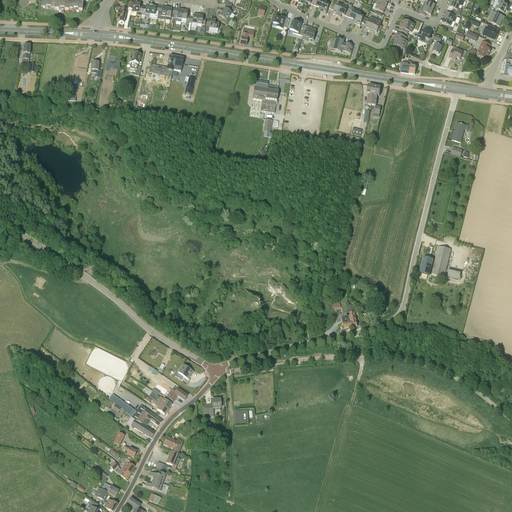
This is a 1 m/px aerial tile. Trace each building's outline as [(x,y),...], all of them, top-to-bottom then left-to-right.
[(41,0),(41,7),(45,7),(45,6),(51,7),(51,8),(55,8),(54,9),(59,10),(59,8),(64,9),(64,10),(69,11),(69,10),(73,10),(73,9),(78,9),(78,11),(82,11),(83,1),(89,2),(89,1),(90,0),(41,0)] [(315,0),(313,6),(319,8),(318,11),(321,12),(325,2),(325,0),(315,0)] [(330,4),(325,2),(321,12),(326,14),(328,9),(331,10),(334,4),(335,2),(334,2),(334,0),(332,0),(331,3),(330,4)] [(379,0),(377,5),(385,8),(388,3),(379,0)] [(425,0),(425,1),(423,6),(425,7),(433,11),(435,6),(431,4),(432,1),(429,0),(425,0)] [(510,6),(499,1),(495,9),(500,11),(500,12),(504,14),(505,11),(507,12),(510,6)] [(348,17),(352,8),(352,6),(344,2),(342,6),(338,16),(341,17),(342,15),(348,17)] [(462,10),(461,10),(458,9),(459,6),(451,2),(449,7),(454,10),(453,13),(459,15),(460,16),(462,10)] [(136,17),(136,15),(141,16),(142,10),(139,10),(140,5),(135,4),(133,4),(132,7),(132,10),(131,12),(130,16),(136,17)] [(333,14),(338,16),(342,6),(340,5),(339,8),(336,7),(337,5),(334,4),(331,10),(334,11),(333,14)] [(149,18),(151,6),(146,5),(145,11),(142,10),(141,16),(144,17),(144,18),(149,18)] [(383,13),(385,8),(377,5),(375,10),(383,13)] [(149,18),(157,19),(158,13),(159,7),(156,6),(156,7),(151,6),(149,18)] [(419,14),(425,17),(426,14),(431,16),(433,11),(425,7),(423,6),(419,14)] [(158,13),(157,19),(165,21),(165,20),(165,17),(167,9),(162,8),(162,7),(159,7),(158,13)] [(260,7),(257,15),(263,17),(265,9),(260,7)] [(115,11),(118,12),(117,21),(119,22),(119,23),(120,23),(120,24),(122,24),(123,24),(124,24),(126,15),(126,9),(122,8),(119,8),(116,8),(115,11)] [(234,9),(231,8),(228,11),(225,8),(222,12),(229,18),(234,12),(239,13),(240,10),(234,9)] [(352,23),(355,24),(359,14),(360,11),(352,8),(348,17),(353,20),(352,23)] [(165,17),(165,20),(170,21),(170,18),(173,19),(174,15),(175,9),(172,9),(167,9),(165,17)] [(174,15),(177,16),(176,19),(176,22),(181,23),(181,20),(183,11),(178,10),(175,9),(174,15)] [(188,28),(189,25),(189,23),(190,17),(187,17),(188,12),(183,11),(181,20),(181,23),(186,24),(185,25),(187,25),(186,28),(188,28)] [(232,20),(229,18),(222,12),(219,16),(223,20),(221,22),(227,26),(232,20)] [(503,21),(505,18),(493,12),(489,22),(499,27),(502,21),(503,21)] [(459,15),(453,13),(451,16),(446,14),(444,19),(452,22),(454,19),(456,21),(459,15)] [(359,14),(355,24),(360,26),(361,23),(364,24),(365,22),(367,19),(364,17),(363,18),(360,17),(361,15),(359,14)] [(189,23),(192,24),(197,25),(198,16),(193,15),(193,18),(190,17),(189,23)] [(198,16),(197,25),(202,26),(202,25),(205,26),(206,20),(203,19),(203,17),(198,16)] [(279,18),(275,17),(273,24),(277,25),(277,27),(283,29),(283,28),(287,29),(289,20),(286,19),(286,18),(280,16),(280,17),(279,17),(279,18)] [(368,31),(371,32),(376,20),(371,17),(369,20),(368,24),(366,28),(369,30),(368,31)] [(452,32),(453,28),(455,23),(452,22),(444,19),(442,24),(447,26),(446,29),(452,32)] [(476,27),(478,22),(470,19),(465,29),(469,31),(471,25),(476,27)] [(210,20),(207,20),(206,26),(209,26),(209,29),(214,30),(214,29),(218,30),(219,24),(215,24),(215,21),(210,20)] [(371,32),(374,33),(374,32),(377,33),(378,32),(380,32),(382,27),(380,26),(382,22),(376,20),(371,32)] [(411,33),(414,25),(404,21),(403,23),(402,23),(400,28),(401,28),(399,31),(407,35),(408,31),(411,33)] [(296,23),(293,22),(290,31),(293,32),(293,34),(303,37),(305,31),(306,27),(301,25),(302,24),(296,23)] [(496,36),(498,33),(486,28),(486,29),(489,30),(488,33),(485,32),(483,35),(494,41),(495,40),(496,40),(497,36),(496,36)] [(305,31),(303,37),(302,40),(308,42),(308,39),(314,41),(315,36),(315,35),(316,30),(312,29),(311,31),(309,30),(308,32),(305,31)] [(423,33),(420,31),(417,40),(420,41),(420,40),(424,42),(425,39),(428,41),(432,32),(425,29),(423,33)] [(242,35),(240,46),(246,47),(247,38),(252,39),(254,32),(243,30),(242,35)] [(406,37),(397,34),(395,38),(397,39),(395,42),(395,41),(393,45),(394,45),(393,48),(397,50),(398,51),(399,50),(402,51),(406,42),(405,41),(406,37)] [(444,43),(440,42),(442,38),(434,35),(432,40),(437,42),(436,45),(433,52),(439,54),(442,47),(444,43)] [(351,54),(353,46),(346,44),(346,45),(343,44),(344,42),(335,39),(334,42),(331,41),(330,46),(332,47),(332,50),(341,53),(342,50),(344,51),(344,52),(351,54)] [(480,51),(478,56),(485,60),(488,54),(489,55),(491,50),(489,49),(491,45),(482,42),(479,50),(480,51)] [(457,49),(453,47),(449,58),(453,60),(454,59),(456,60),(456,59),(460,60),(461,58),(464,59),(467,53),(464,51),(463,53),(456,50),(457,49)] [(390,56),(401,61),(402,57),(391,52),(391,53),(390,52),(389,55),(390,56)] [(141,67),(138,66),(138,65),(140,56),(140,55),(139,55),(138,54),(137,55),(133,54),(132,60),(130,59),(129,63),(131,64),(130,69),(136,70),(134,76),(139,77),(141,67)] [(174,58),(170,57),(167,70),(163,69),(162,75),(172,77),(173,72),(175,62),(173,62),(174,58)] [(183,59),(174,58),(173,62),(175,62),(173,72),(174,72),(175,70),(181,71),(183,59)] [(99,82),(100,79),(102,72),(98,71),(99,63),(92,63),(91,73),(96,74),(95,78),(97,78),(97,81),(99,82)] [(401,68),(401,72),(401,73),(415,75),(416,67),(408,65),(407,69),(401,68)] [(187,88),(192,89),(195,80),(189,78),(189,79),(184,78),(183,81),(188,82),(187,88)] [(274,114),(275,111),(277,95),(278,93),(278,92),(266,90),(267,89),(264,89),(255,87),(254,87),(252,99),(262,101),(260,112),(274,114)] [(374,87),(372,105),(376,106),(377,96),(379,96),(381,88),(374,87)] [(277,129),(278,122),(266,120),(264,132),(269,132),(270,133),(271,128),(277,129)] [(457,123),(452,141),(460,143),(464,130),(466,131),(467,126),(461,124),(461,125),(457,123)] [(352,134),(360,137),(362,131),(353,128),(352,134)] [(451,154),(461,157),(463,151),(453,148),(451,154)] [(422,257),(432,259),(434,246),(425,244),(422,257)] [(439,247),(432,273),(444,276),(448,262),(451,251),(451,250),(439,247)] [(424,258),(420,273),(429,275),(433,260),(424,258)] [(448,277),(460,280),(462,272),(450,269),(448,277)] [(348,306),(350,314),(349,314),(349,316),(352,328),(357,327),(352,305),(348,306)] [(343,326),(344,329),(352,328),(349,316),(348,316),(348,315),(345,316),(345,317),(340,318),(342,326),(343,326)] [(178,373),(185,378),(182,381),(187,384),(189,380),(188,380),(192,374),(188,371),(189,369),(183,365),(180,369),(178,373)] [(166,397),(169,400),(173,402),(177,397),(184,401),(187,397),(177,390),(174,388),(172,390),(172,389),(166,397)] [(171,405),(160,398),(158,396),(159,394),(154,390),(152,393),(156,396),(153,400),(153,401),(167,411),(171,405)] [(223,400),(220,400),(212,400),(212,406),(205,406),(206,414),(209,414),(210,417),(214,417),(213,409),(221,409),(221,407),(224,406),(223,400)] [(167,411),(153,401),(152,403),(159,408),(157,411),(164,416),(167,411)] [(121,409),(115,405),(112,410),(117,413),(121,409)] [(135,420),(146,427),(150,421),(158,427),(162,422),(145,409),(140,406),(136,412),(131,418),(135,420)] [(243,411),(233,412),(234,422),(244,421),(243,411)] [(155,433),(146,427),(135,420),(131,426),(151,439),(155,433)] [(120,433),(114,444),(120,447),(125,436),(120,433)] [(172,449),(171,452),(178,455),(182,445),(180,444),(181,441),(178,440),(177,442),(167,438),(163,445),(172,449)] [(134,458),(137,452),(125,446),(124,449),(128,451),(127,455),(134,458)] [(109,452),(117,458),(120,455),(110,448),(107,451),(109,452)] [(179,456),(171,452),(166,464),(172,467),(171,469),(175,470),(179,460),(181,461),(182,460),(182,458),(182,457),(181,457),(179,456)] [(130,474),(134,467),(130,464),(129,466),(123,462),(121,464),(121,465),(120,466),(122,468),(121,470),(119,473),(122,476),(125,471),(130,474)] [(119,473),(121,470),(120,469),(118,466),(114,463),(110,467),(113,470),(125,480),(130,474),(125,471),(122,476),(119,473)] [(170,473),(171,468),(165,466),(165,465),(161,464),(159,470),(170,473)] [(98,469),(96,472),(106,479),(108,477),(103,473),(98,469)] [(153,482),(163,485),(165,478),(166,475),(159,472),(158,476),(150,473),(149,476),(154,478),(153,482)] [(161,491),(163,485),(153,482),(152,485),(146,483),(145,486),(157,491),(157,490),(161,491)] [(119,491),(105,484),(102,489),(107,492),(106,494),(107,495),(108,494),(115,498),(119,491)] [(104,502),(107,495),(106,494),(107,492),(102,489),(102,490),(98,488),(94,496),(104,502)] [(160,498),(151,494),(148,501),(157,505),(160,498)] [(103,507),(111,511),(112,511),(117,505),(108,499),(103,507)] [(135,509),(133,511),(143,511),(142,511),(142,507),(130,499),(127,504),(135,509)] [(85,511),(87,511),(97,511),(98,511),(96,510),(98,506),(91,502),(85,511)]
